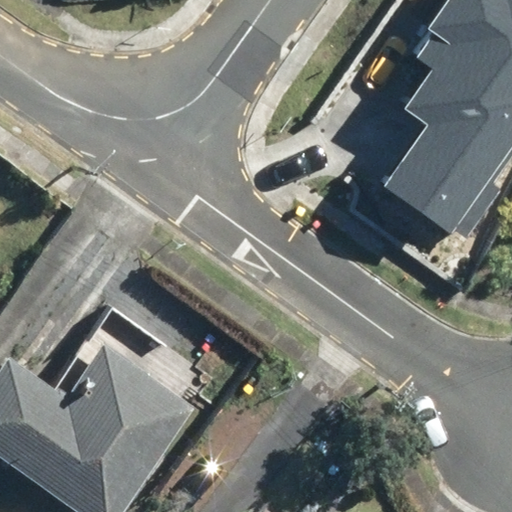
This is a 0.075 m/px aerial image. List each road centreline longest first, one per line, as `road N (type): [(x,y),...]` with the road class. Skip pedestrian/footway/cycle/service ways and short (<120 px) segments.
road 1 (residential): [(163,121),(191,193),(511,425)]
road 2 (residential): [(0,55),(80,108),(163,121)]
road 3 (residential): [(271,0),(199,101),(163,121)]
